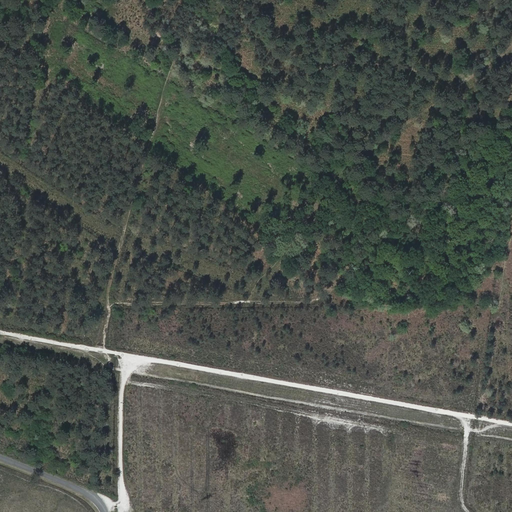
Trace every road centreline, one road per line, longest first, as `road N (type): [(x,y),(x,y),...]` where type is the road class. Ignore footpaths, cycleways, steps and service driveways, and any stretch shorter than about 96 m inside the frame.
road 1 (track): [(511,426),(0,331)]
road 2 (track): [(97,501),(122,504),(123,354)]
